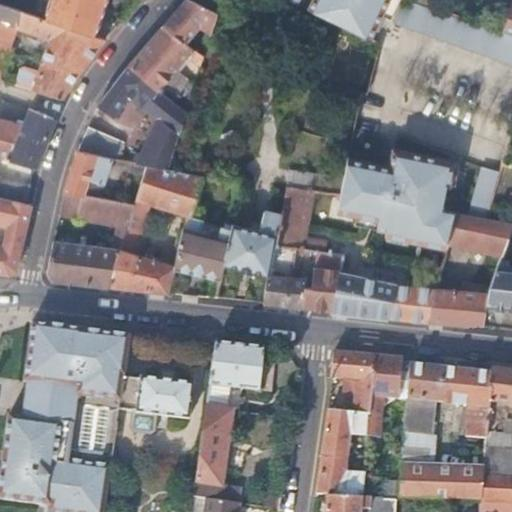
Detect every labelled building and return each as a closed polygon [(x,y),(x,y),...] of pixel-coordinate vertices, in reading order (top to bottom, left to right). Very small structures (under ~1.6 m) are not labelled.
[(51,0),(45,20),(96,36),(108,0),(51,0)] [(219,15),(188,0),(187,0),(165,27),(187,45),(201,29),(212,36),(219,15)] [(287,0),(369,38),(381,17),(390,0),(287,0)] [(436,0),(423,0),(422,4),(433,8),(436,0)] [(390,23),(511,63),(511,39),(397,1),(390,23)] [(0,22),(17,28),(50,39),(42,63),(77,76),(107,40),(96,36),(45,20),(0,5),(0,22)] [(511,34),(511,5),(503,31),(511,34)] [(0,22),(0,79),(1,80),(17,28),(0,22)] [(187,45),(165,27),(147,48),(177,74),(188,60),(196,64),(202,67),(205,60),(192,49),(187,45)] [(205,60),(210,45),(196,41),(192,49),(205,60)] [(177,74),(147,48),(129,69),(160,94),(177,74)] [(26,87),(63,99),(70,88),(77,76),(42,63),(39,71),(37,79),(29,77),(26,87)] [(32,69),(29,77),(37,79),(39,71),(32,69)] [(160,94),(129,69),(105,97),(99,108),(114,118),(128,95),(158,117),(139,165),(149,167),(169,171),(187,117),(160,94)] [(201,73),(195,70),(191,81),(197,84),(201,73)] [(187,92),(183,89),(175,98),(180,102),(185,102),(187,92)] [(0,158),(35,168),(55,118),(31,109),(24,125),(0,118),(0,158)] [(122,140),(89,127),(79,152),(114,160),(122,140)] [(114,160),(79,152),(65,193),(84,196),(102,199),(114,160)] [(346,172),(341,195),(337,212),(378,220),(377,229),(386,231),(385,236),(446,248),(447,245),(454,214),(441,212),(445,188),(449,189),(454,163),(392,152),(389,170),(347,163),(346,172)] [(169,171),(149,167),(137,205),(151,208),(189,217),(194,218),(194,215),(205,178),(169,171)] [(483,169),(469,217),(487,220),(501,172),(483,169)] [(315,191),(322,193),(325,177),(289,171),(286,187),(315,191)] [(231,223),(237,184),(205,178),(194,215),(231,223)] [(0,183),(0,197),(27,203),(30,187),(1,181),(0,183)] [(321,253),(327,254),(329,242),(308,238),(315,191),(286,187),(285,193),(280,216),(275,245),(317,252),(321,253)] [(84,196),(65,193),(60,215),(79,219),(84,196)] [(137,205),(102,199),(84,196),(79,219),(120,227),(129,229),(131,223),(137,205)] [(0,273),(10,275),(18,269),(32,205),(27,203),(0,197),(0,224),(8,226),(3,245),(0,245),(0,273)] [(137,205),(131,223),(129,229),(126,238),(121,253),(140,258),(147,234),(143,233),(151,208),(137,205)] [(275,245),(280,216),(266,212),(261,232),(235,226),(234,231),(226,265),(269,275),(275,245)] [(511,231),(511,225),(487,220),(469,217),(454,214),(447,245),(495,253),(495,260),(502,261),(511,231)] [(112,251),(54,242),(49,266),(47,274),(49,278),(52,281),(110,288),(121,253),(126,238),(129,229),(120,227),(112,251)] [(226,265),(234,231),(223,229),(220,237),(185,230),(175,267),(174,270),(223,280),(226,265)] [(317,252),(275,245),(269,275),(264,305),(288,307),(292,279),(296,255),(310,256),(310,258),(317,259),(317,252)] [(121,253),(110,288),(167,294),(174,270),(175,267),(140,258),(121,253)] [(332,311),(341,275),(345,256),(327,254),(321,253),(319,267),(315,267),(313,287),(307,287),(307,280),(292,279),(288,307),(332,311)] [(510,264),(501,263),(496,276),(487,295),(486,309),(511,311),(511,270),(509,270),(510,264)] [(471,293),(436,290),(429,322),(483,328),(486,309),(487,295),(496,276),(480,271),(471,293)] [(389,318),(395,286),(341,275),(332,311),(389,318)] [(429,322),(436,290),(395,286),(389,318),(429,322)] [(127,367),(132,336),(84,330),(84,329),(69,327),(33,323),(25,382),(27,383),(23,417),(9,416),(0,479),(0,499),(50,506),(48,511),(104,511),(113,462),(121,408),(122,401),(126,377),(127,367)] [(264,349),(215,343),(197,472),(194,497),(207,499),(238,503),(240,487),(222,485),(232,411),(230,411),(234,388),(241,389),(241,394),(247,395),(248,389),(258,391),(264,349)] [(332,378),(334,379),(353,381),(350,413),(371,415),(375,356),(334,352),(332,378)] [(404,359),(375,356),(371,415),(369,436),(381,437),(385,398),(400,399),(403,364),(404,359)] [(441,368),(411,365),(408,400),(431,403),(438,403),(441,368)] [(490,373),(441,368),(438,403),(469,406),(467,438),(485,439),(486,435),(490,373)] [(511,511),(511,372),(491,370),(490,373),(486,435),(505,437),(506,405),(511,405),(511,480),(482,478),(481,498),(480,511),(511,511)] [(142,379),(126,377),(122,401),(121,408),(129,409),(128,424),(131,428),(134,429),(136,431),(153,434),(158,430),(160,414),(189,418),(193,383),(144,377),(142,379)] [(431,403),(408,400),(406,435),(429,437),(431,403)] [(350,413),(330,411),(317,495),(329,495),(363,496),(365,472),(346,470),(352,433),(369,436),(371,415),(350,413)] [(429,437),(406,435),(403,468),(426,469),(429,437)] [(486,435),(485,439),(483,470),(482,478),(511,480),(511,437),(505,437),(486,435)] [(401,497),(453,498),(481,498),(482,478),(483,470),(426,469),(403,468),(401,468),(401,481),(401,497)] [(382,496),(387,496),(397,497),(401,497),(401,481),(382,481),(382,496)] [(363,496),(329,495),(327,511),(396,511),(397,497),(387,496),(382,496),(363,496)] [(238,511),(240,503),(238,503),(207,499),(204,511),(238,511)]
